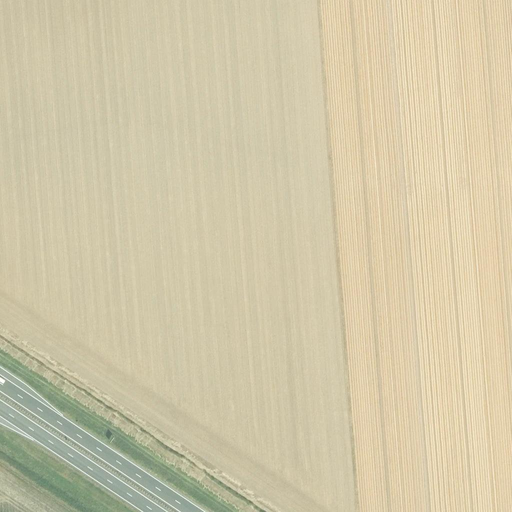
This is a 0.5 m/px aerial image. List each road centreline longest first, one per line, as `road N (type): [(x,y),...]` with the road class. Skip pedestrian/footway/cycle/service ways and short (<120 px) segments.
road 1 (trunk): [(196,511),(0,381)]
road 2 (trunk): [(0,411),(150,511)]
